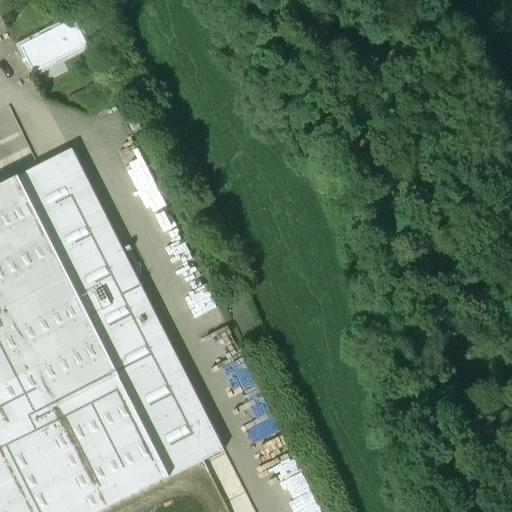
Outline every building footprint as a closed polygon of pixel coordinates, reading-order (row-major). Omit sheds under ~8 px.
[(75,21),(20,48),(33,74),(88,46),(75,21)] [(0,187),(0,511),(103,511),(224,452),(71,152),(0,187)] [(173,203),(155,211),(167,237),(185,228),(173,203)] [(291,439),(268,452),(274,462),(297,449),(291,439)] [(302,457),(275,472),(295,511),(318,511),(328,507),(302,457)]
